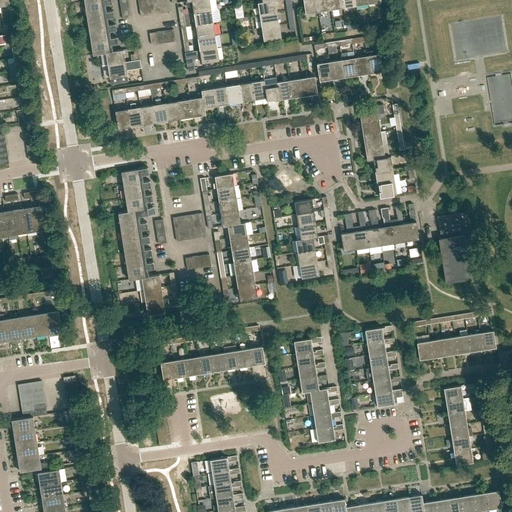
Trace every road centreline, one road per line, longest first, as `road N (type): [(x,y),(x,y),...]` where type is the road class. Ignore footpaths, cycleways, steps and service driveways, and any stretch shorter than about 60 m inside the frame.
road 1 (residential): [(119,462),(265,440),(282,466),(381,450),(388,437)]
road 2 (unclassified): [(103,360),(73,165)]
road 3 (residential): [(158,152),(195,146),(215,156),(315,144),(329,159)]
road 4 (unclassified): [(73,165),(47,0)]
road 5 (residential): [(207,273),(182,277),(158,152)]
